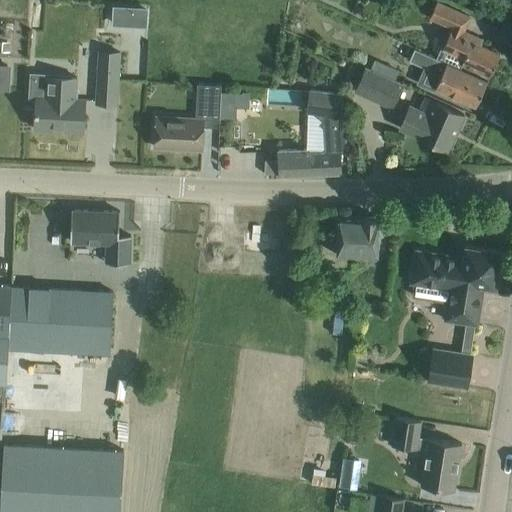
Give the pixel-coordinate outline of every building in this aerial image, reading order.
[(436,57),(462,69),(465,63),(489,74),(500,52),(480,43),(482,39),(463,30),(470,16),(438,1),(432,15),(454,25),(448,39),(445,37),(436,57)] [(114,3),(113,23),(149,25),(150,4),(114,3)] [(436,57),(415,47),(409,60),(429,69),(422,85),(425,86),(425,87),(435,91),(437,88),(448,93),(446,96),(466,105),(466,104),(471,107),(472,104),(476,105),(487,80),(462,69),(436,57)] [(118,81),(119,78),(119,70),(120,52),(99,51),(98,69),(96,103),(117,104),(118,81)] [(391,107),(402,82),(367,66),(356,91),(391,107)] [(35,127),(36,127),(36,124),(65,126),(65,129),(83,130),(85,98),(76,97),(77,76),(33,74),(32,95),(36,95),(35,127)] [(340,172),(340,163),(340,161),(348,161),(344,112),(341,112),(343,92),(309,89),(309,91),(306,112),(314,113),(323,121),(320,125),(324,128),(306,148),(279,149),(279,160),(265,160),(264,175),(280,174),(280,175),(340,172)] [(249,106),(250,91),(244,90),(244,92),(221,91),(221,101),(220,116),(236,117),(236,105),(249,106)] [(449,149),(464,114),(427,97),(421,110),(410,105),(400,128),(449,149)] [(203,126),(219,127),(220,116),(221,101),(203,100),(202,118),(156,115),(155,146),(202,148),(203,126)] [(119,234),(120,210),(72,208),(71,240),(112,241),(111,262),(130,262),(131,234),(119,234)] [(339,215),(338,235),(337,254),(377,256),(379,217),(339,215)] [(463,256),(416,249),(411,281),(409,293),(448,299),(445,318),(477,324),(483,284),(495,286),(501,250),(465,245),(463,256)] [(0,380),(7,381),(9,346),(12,285),(0,284),(0,380)] [(112,310),(113,290),(12,285),(9,346),(65,349),(99,351),(110,352),(112,310)] [(467,386),(472,353),(433,347),(428,379),(467,386)] [(428,436),(428,437),(418,436),(421,419),(396,415),(391,443),(416,447),(416,453),(425,455),(421,484),(454,489),(461,442),(428,436)] [(120,511),(124,449),(5,443),(0,511),(120,511)] [(356,489),(358,472),(343,470),(340,487),(356,489)] [(401,511),(403,497),(381,494),(378,511),(401,511)]
